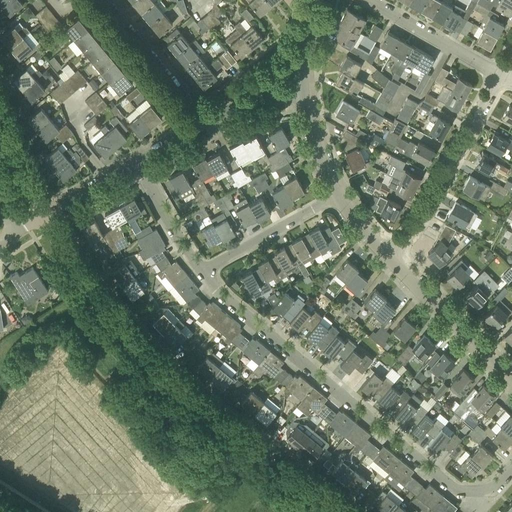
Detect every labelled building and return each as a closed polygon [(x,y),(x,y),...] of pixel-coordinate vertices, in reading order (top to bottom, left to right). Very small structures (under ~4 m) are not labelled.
[(23,4),(19,0),(5,0),(0,4),(10,15),(23,4)] [(154,2),(152,0),(133,0),(132,2),(141,13),(154,2)] [(184,14),(187,12),(183,0),(178,0),(175,3),(184,14)] [(246,0),(259,15),(270,6),(265,0),(246,0)] [(420,10),(425,0),(411,0),(409,4),(420,10)] [(441,1),(439,0),(425,0),(420,10),(431,17),(441,1)] [(473,9),(477,2),(472,0),(470,0),(462,15),(461,17),(462,17),(467,20),(473,9)] [(511,0),(478,0),(477,2),(490,10),(493,5),(510,14),(511,9),(511,0)] [(452,7),(441,1),(431,17),(443,23),(451,9),(452,7)] [(163,12),(154,2),(141,13),(150,23),(163,12)] [(487,15),(490,10),(477,2),(473,9),(481,14),(480,15),(484,18),(486,14),(487,15)] [(221,11),(216,5),(215,3),(211,11),(207,15),(215,26),(220,22),(215,16),(221,11)] [(50,10),(46,6),(35,15),(39,19),(50,10)] [(246,9),(241,13),(248,21),(253,17),(246,9)] [(340,21),(343,23),(359,32),(366,19),(347,9),(340,21)] [(455,30),(462,17),(461,17),(462,15),(451,9),(443,23),(455,30)] [(54,15),(50,10),(39,19),(43,24),(54,15)] [(173,24),(163,12),(150,23),(160,35),(173,24)] [(54,15),(43,24),(46,28),(47,29),(57,19),(54,15)] [(210,30),(215,26),(207,15),(201,19),(209,28),(210,30)] [(504,24),(490,16),(483,29),(497,36),(504,24)] [(65,29),(74,39),(88,29),(79,18),(65,29)] [(50,33),(61,24),(57,19),(47,29),(50,33)] [(209,28),(201,19),(197,23),(202,29),(195,35),(196,37),(201,33),(202,34),(209,28)] [(467,20),(460,32),(466,35),(473,23),(467,20)] [(234,26),(237,29),(252,48),(263,39),(252,25),(246,30),(239,22),(234,26)] [(360,32),(359,32),(343,23),(336,36),(352,45),(360,32)] [(375,24),(368,37),(376,42),(383,29),(375,24)] [(30,31),(26,26),(25,27),(23,25),(18,30),(14,26),(1,37),(10,48),(23,37),(30,31)] [(479,27),(483,29),(476,41),(490,49),(497,36),(483,29),(479,27)] [(74,39),(83,50),(97,39),(88,29),(74,39)] [(177,55),(195,40),(195,39),(190,44),(180,33),(176,29),(166,37),(170,42),(167,44),(177,55)] [(241,57),(252,48),(237,29),(225,39),(229,45),(230,44),(237,53),(241,57)] [(392,52),(399,38),(387,32),(380,45),(392,52)] [(23,37),(10,48),(19,59),(33,48),(23,37)] [(399,38),(392,52),(403,58),(411,45),(399,38)] [(97,39),(83,50),(92,61),(106,50),(97,39)] [(185,66),(204,50),(195,40),(177,55),(185,66)] [(368,54),(365,60),(371,64),(380,49),(374,45),(368,54)] [(400,75),(408,61),(415,65),(423,52),(411,45),(403,58),(399,65),(395,73),(400,75)] [(368,54),(354,46),(351,51),(365,60),(368,54)] [(101,72),(115,61),(106,50),(92,61),(101,72)] [(195,77),(208,66),(199,55),(204,50),(185,66),(195,77)] [(222,54),(231,65),(236,61),(232,57),(227,50),(222,54)] [(38,51),(33,56),(38,60),(42,55),(38,51)] [(434,58),(423,52),(415,65),(421,69),(418,79),(420,80),(425,71),(426,71),(427,72),(434,58)] [(232,57),(236,61),(241,57),(237,53),(232,57)] [(208,66),(195,77),(204,88),(217,77),(213,73),(223,65),(227,69),(231,65),(222,54),(208,66)] [(343,70),(354,76),(361,64),(346,55),(339,68),(343,70)] [(101,72),(111,83),(124,72),(115,61),(101,72)] [(395,73),(399,65),(394,62),(390,70),(395,73)] [(442,67),(435,80),(444,85),(465,97),(472,84),(458,76),(455,83),(444,77),(445,76),(445,77),(448,71),(442,67)] [(13,79),(22,90),(42,74),(39,70),(38,71),(35,71),(31,74),(26,68),(13,79)] [(82,85),(87,81),(78,70),(73,74),(82,85)] [(335,83),(351,92),(356,95),(363,82),(354,76),(343,70),(335,83)] [(386,85),(389,79),(377,70),(371,77),(384,88),(386,85)] [(68,78),(63,71),(59,75),(60,76),(64,81),(68,78)] [(425,71),(414,90),(420,93),(431,75),(425,71)] [(124,72),(111,83),(120,94),(133,83),(124,72)] [(42,74),(22,90),(31,101),(45,90),(36,79),(42,74)] [(68,78),(78,89),(82,85),(73,74),(68,78)] [(59,85),(64,81),(60,76),(55,80),(59,85)] [(73,92),(78,89),(68,78),(64,81),(73,92)] [(88,82),(95,90),(99,86),(93,79),(88,82)] [(396,91),(399,85),(389,79),(386,85),(396,91)] [(69,96),(73,92),(64,81),(59,85),(69,96)] [(64,100),(69,96),(59,85),(55,89),(64,100)] [(386,85),(384,88),(383,90),(394,95),(396,91),(386,85)] [(441,92),(448,96),(444,102),(458,110),(465,97),(444,85),(441,92)] [(126,96),(130,101),(141,92),(137,87),(126,96)] [(51,92),(60,104),(64,100),(55,89),(51,92)] [(391,101),(394,95),(383,90),(380,95),(391,101)] [(85,101),(89,105),(100,96),(96,92),(85,101)] [(440,99),(428,93),(427,93),(424,99),(434,105),(436,106),(440,99)] [(388,106),(391,101),(380,95),(377,100),(388,106)] [(89,105),(93,110),(104,101),(100,96),(89,105)] [(374,105),(375,105),(361,97),(358,103),(370,109),(371,110),(374,105)] [(405,102),(415,109),(417,105),(418,103),(407,98),(405,102)] [(424,99),(418,103),(417,105),(430,112),(434,105),(424,99)] [(343,100),(335,114),(351,123),(359,110),(343,100)] [(385,111),(388,106),(377,100),(375,105),(374,105),(385,111)] [(93,110),(96,115),(108,105),(104,101),(93,110)] [(412,114),(415,109),(405,102),(402,108),(412,114)] [(511,105),(509,104),(502,117),(511,122),(511,105)] [(120,120),(124,116),(115,105),(111,109),(120,120)] [(151,105),(140,114),(151,127),(162,118),(151,105)] [(371,110),(382,116),(385,111),(374,105),(371,110)] [(28,119),(37,130),(50,119),(41,108),(28,119)] [(412,114),(402,108),(399,113),(410,119),(412,114)] [(383,117),(382,116),(371,110),(370,109),(366,116),(380,124),(383,117)] [(407,124),(410,119),(399,113),(396,119),(407,124)] [(442,138),(451,123),(433,113),(429,119),(434,121),(429,130),(442,138)] [(151,127),(140,114),(129,123),(140,136),(151,127)] [(99,121),(95,116),(84,125),(88,130),(99,121)] [(417,142),(416,144),(409,141),(408,143),(400,138),(407,124),(396,119),(395,118),(393,122),(384,139),(395,146),(396,145),(405,150),(403,152),(412,157),(413,155),(428,163),(434,151),(417,142)] [(69,128),(66,124),(59,129),(50,119),(37,130),(46,140),(54,133),(58,138),(69,128)] [(116,125),(105,134),(116,147),(127,138),(116,125)] [(278,149),(283,146),(290,142),(281,127),(269,134),(278,149)] [(69,128),(58,138),(62,143),(73,133),(69,128)] [(346,130),(343,135),(356,142),(358,137),(346,130)] [(511,150),(511,133),(511,134),(508,141),(494,133),(487,145),(501,153),(504,146),(511,150)] [(105,156),(116,147),(105,134),(94,143),(105,156)] [(365,140),(379,148),(384,139),(374,134),(372,136),(368,134),(365,140)] [(356,142),(343,135),(340,141),(346,145),(349,151),(345,153),(353,169),(356,168),(358,173),(371,166),(373,163),(370,158),(365,160),(356,142)] [(256,136),(244,142),(251,156),(252,158),(264,151),(256,136)] [(238,163),(251,156),(244,142),(242,140),(230,148),(238,163)] [(45,158),(54,169),(67,157),(73,153),(70,149),(69,150),(66,149),(62,152),(58,146),(45,158)] [(85,161),(89,157),(80,147),(79,148),(75,151),(85,161)] [(283,159),(278,151),(274,154),(281,167),(288,162),(286,157),(283,159)] [(219,152),(206,159),(214,173),(215,175),(227,168),(219,152)] [(272,172),(276,170),(281,167),(274,154),(268,158),(272,165),(269,166),(272,172)] [(507,168),(496,161),(495,160),(496,159),(489,155),(488,157),(482,154),(475,166),(488,173),(492,166),(504,173),(507,168)] [(391,175),(392,176),(415,188),(420,177),(402,168),(405,162),(391,155),(387,162),(395,165),(393,170),(391,175)] [(67,157),(54,169),(63,179),(76,168),(67,157)] [(214,173),(206,159),(205,157),(193,164),(201,179),(214,173)] [(276,170),(280,178),(286,175),(285,172),(292,168),(288,162),(281,167),(276,170)] [(237,171),(244,184),(248,181),(251,180),(248,174),(246,176),(242,169),(237,171)] [(181,199),(194,191),(182,170),(170,177),(178,192),(178,193),(181,199)] [(235,189),(244,184),(237,171),(231,175),(235,182),(232,183),(235,189)] [(264,190),(269,187),(265,180),(268,178),(264,172),(256,177),(264,190)] [(283,183),(284,185),(292,198),(304,191),(296,176),(283,183)] [(389,181),(387,186),(390,187),(394,190),(411,198),(415,188),(392,176),(389,181)] [(489,191),(489,190),(490,188),(470,176),(463,188),(479,197),(484,200),(489,191)] [(258,193),(264,190),(256,177),(251,180),(248,181),(251,187),(254,186),(258,193)] [(387,186),(375,180),(372,186),(387,193),(390,187),(387,186)] [(503,187),(507,189),(511,191),(511,183),(507,181),(503,187)] [(494,182),(490,188),(504,195),(507,189),(503,187),(494,182)] [(372,186),(367,183),(364,190),(379,198),(376,203),(378,204),(376,210),(394,219),(401,206),(385,198),(387,193),(372,186)] [(293,200),(292,198),(284,185),(272,192),(281,207),(293,200)] [(205,186),(200,189),(209,204),(213,201),(216,200),(213,194),(210,195),(205,186)] [(197,203),(200,209),(203,207),(209,204),(200,189),(194,192),(199,202),(197,203)] [(229,192),(221,197),(229,209),(234,206),(233,205),(230,199),(233,198),(229,192)] [(134,197),(119,206),(127,219),(128,222),(146,212),(141,202),(137,203),(134,197)] [(219,206),(226,218),(214,225),(221,238),(223,240),(235,233),(232,227),(237,224),(228,210),(229,209),(221,197),(216,200),(213,201),(216,207),(219,206)] [(245,198),(233,205),(234,206),(244,225),(257,218),(250,205),(248,203),(246,199),(245,199),(245,198)] [(262,198),(250,205),(257,218),(258,220),(270,213),(262,198)] [(470,228),(477,215),(471,212),(472,211),(455,201),(447,216),(453,219),(453,220),(455,221),(455,220),(470,228)] [(127,219),(119,206),(105,214),(113,227),(112,227),(113,229),(109,232),(118,250),(130,243),(129,241),(127,242),(117,225),(127,219)] [(209,245),(221,238),(214,225),(211,219),(203,207),(200,209),(191,214),(195,222),(202,219),(206,227),(201,230),(209,245)] [(118,250),(109,232),(103,235),(94,220),(82,227),(91,242),(98,238),(102,246),(104,245),(106,248),(109,246),(113,253),(118,250)] [(456,229),(445,224),(433,245),(434,246),(428,253),(439,265),(452,252),(447,246),(456,229)] [(135,233),(136,235),(138,239),(153,231),(150,225),(135,233)] [(339,244),(338,243),(345,239),(337,226),(331,229),(329,226),(321,231),(319,227),(309,233),(321,253),(339,244)] [(137,239),(142,249),(139,251),(143,259),(147,257),(158,251),(158,252),(162,251),(160,247),(165,244),(156,229),(153,231),(138,239),(137,239)] [(304,263),(321,253),(309,233),(311,236),(303,241),(301,237),(291,242),(294,246),(300,258),(304,263)] [(283,268),(287,275),(292,272),(291,270),(304,263),(300,258),(294,246),(286,250),(284,247),(274,252),(277,258),(283,268)] [(123,256),(119,249),(118,250),(114,252),(118,259),(123,258),(123,257),(123,256)] [(151,256),(156,263),(166,256),(162,251),(158,252),(158,251),(147,257),(147,258),(151,256)] [(493,254),(489,251),(484,256),(488,260),(493,254)] [(109,261),(114,258),(110,252),(106,255),(109,261)] [(170,261),(166,256),(156,263),(161,270),(167,265),(166,264),(170,261)] [(287,275),(283,268),(277,258),(270,262),(268,258),(258,264),(261,270),(267,280),(272,287),(267,280),(272,277),(275,282),(287,275)] [(470,274),(466,269),(468,267),(460,259),(448,272),(450,274),(447,277),(457,287),(470,274)] [(347,282),(357,271),(359,269),(347,260),(336,273),(347,282)] [(173,286),(188,275),(176,261),(169,266),(167,265),(161,270),(157,273),(162,279),(165,276),(173,286)] [(122,285),(135,277),(125,263),(113,272),(122,285)] [(20,275),(17,271),(9,276),(27,303),(38,296),(35,292),(45,286),(33,267),(20,275)] [(267,280),(261,270),(254,274),(252,271),(242,276),(254,297),(272,287),(267,280)] [(357,271),(347,282),(345,284),(356,293),(368,280),(357,271)] [(492,287),(497,284),(488,274),(484,277),(492,287)] [(199,289),(188,275),(173,286),(169,289),(178,301),(183,297),(187,301),(193,297),(194,297),(197,295),(195,292),(199,289)] [(325,287),(331,280),(326,276),(316,287),(324,293),(328,289),(325,287)] [(145,290),(135,277),(122,285),(132,299),(145,290)] [(482,279),(477,284),(465,296),(476,307),(488,296),(493,290),(482,279)] [(232,285),(237,290),(240,287),(234,282),(232,285)] [(497,303),(500,299),(509,291),(505,287),(493,299),(497,303)] [(375,312),(385,301),(387,299),(375,289),(364,303),(375,312)] [(286,309),(294,316),(303,306),(306,303),(296,296),(294,299),(285,292),(278,300),(273,307),(272,307),(281,315),(286,309)] [(155,298),(150,293),(144,299),(149,304),(155,298)] [(267,297),(273,307),(278,300),(274,293),(267,297)] [(193,308),(202,300),(197,295),(194,297),(193,297),(187,301),(193,308)] [(340,307),(348,314),(357,303),(352,299),(347,305),(344,303),(340,307)] [(495,327),(508,314),(509,314),(511,311),(500,299),(497,303),(484,316),(495,327)] [(207,304),(202,300),(193,308),(200,314),(205,308),(204,307),(207,304)] [(385,301),(375,312),(373,313),(384,323),(396,310),(385,301)] [(215,328),(227,314),(213,302),(209,306),(207,304),(204,307),(205,308),(200,314),(197,317),(202,322),(205,319),(215,328)] [(356,313),(362,307),(357,303),(348,314),(355,319),(358,315),(356,313)] [(162,304),(151,316),(155,320),(166,307),(162,304)] [(311,330),(322,317),(313,310),(311,313),(303,306),(294,316),(289,322),(298,329),(303,323),(311,330)] [(153,322),(164,334),(175,323),(163,312),(153,322)] [(237,330),(240,326),(241,325),(227,314),(215,328),(226,337),(224,340),(228,343),(231,340),(236,334),(237,335),(240,332),(237,330)] [(320,337),(328,344),(336,335),(339,331),(330,324),(328,327),(319,320),(322,317),(311,330),(306,336),(315,343),(320,337)] [(393,331),(404,340),(416,327),(405,317),(393,331)] [(186,335),(175,323),(164,334),(176,346),(186,335)] [(377,342),(387,331),(382,326),(376,333),(374,331),(370,336),(377,342)] [(386,341),(391,335),(387,331),(377,342),(384,348),(388,343),(386,341)] [(237,345),(245,336),(240,332),(237,335),(236,334),(231,340),(237,345)] [(337,351),(345,358),(353,349),(356,345),(347,338),(345,341),(336,335),(328,344),(323,350),(332,357),(337,351)] [(416,351),(424,358),(435,344),(424,335),(412,348),(408,344),(396,359),(402,364),(403,365),(416,351)] [(249,340),(245,336),(237,345),(243,351),(248,345),(247,344),(250,341),(249,340)] [(270,350),(256,338),(252,343),(249,340),(250,341),(247,344),(248,345),(243,351),(258,364),(270,350)] [(353,349),(345,358),(340,364),(349,372),(354,366),(362,373),(373,360),(364,352),(362,356),(353,349)] [(280,366),(284,362),(270,350),(258,364),(252,370),(259,375),(264,369),(274,377),(279,370),(280,371),(283,368),(280,366)] [(443,377),(443,376),(455,362),(443,352),(440,355),(436,351),(427,362),(431,366),(429,369),(441,379),(443,377)] [(213,352),(207,356),(197,367),(210,378),(220,366),(224,361),(213,352)] [(396,371),(401,375),(406,368),(403,365),(402,364),(396,371)] [(223,388),(228,382),(231,385),(236,379),(220,366),(210,378),(223,388)] [(280,382),(288,372),(283,368),(280,371),(279,370),(274,377),(280,382)] [(451,383),(452,384),(450,387),(451,387),(450,388),(460,397),(463,393),(475,378),(463,369),(451,383)] [(423,377),(425,375),(420,370),(414,377),(421,383),(425,379),(423,377)] [(383,395),(391,386),(394,383),(385,375),(382,378),(374,371),(361,387),(370,394),(374,389),(383,395)] [(293,377),(288,372),(280,382),(286,387),(291,381),(290,380),(293,377)] [(286,387),(291,391),(302,400),(296,407),(297,407),(313,387),(299,375),(296,379),(293,377),(290,380),(291,381),(286,387)] [(443,394),(448,388),(443,383),(434,394),(441,401),(445,396),(443,394)] [(465,398),(453,412),(460,419),(466,412),(468,415),(477,405),(483,410),(495,395),(483,385),(471,400),(470,402),(465,398)] [(412,394),(411,396),(402,389),(399,392),(391,386),(383,395),(378,401),(387,408),(391,403),(400,409),(408,400),(411,397),(413,395),(412,394)] [(323,408),(326,404),(324,402),(327,398),(313,387),(297,407),(307,415),(312,409),(315,412),(314,413),(315,415),(317,413),(322,407),(323,408)] [(248,393),(245,390),(238,398),(241,400),(248,393)] [(254,413),(264,402),(251,391),(241,402),(254,413)] [(428,411),(419,403),(421,402),(413,395),(411,397),(408,400),(400,409),(395,415),(404,422),(408,417),(416,424),(425,414),(428,411)] [(433,405),(438,409),(442,405),(437,401),(433,405)] [(276,412),(264,402),(254,413),(267,424),(276,412)] [(496,402),(486,413),(492,417),(501,406),(496,402)] [(323,419),(332,409),(326,404),(323,408),(322,407),(317,413),(323,419)] [(336,413),(332,409),(323,419),(329,424),(335,417),(334,416),(336,413)] [(500,426),(502,427),(511,435),(511,415),(506,410),(496,421),(500,426)] [(356,423),(342,411),(339,415),(336,413),(334,416),(335,417),(329,424),(345,436),(356,423)] [(444,424),(449,419),(441,412),(436,417),(444,424)] [(433,421),(425,414),(416,424),(412,429),(421,436),(425,431),(433,438),(429,443),(445,425),(436,417),(433,421)] [(367,438),(371,434),(356,423),(345,436),(355,445),(351,450),(352,452),(359,451),(361,449),(366,443),(367,444),(370,441),(367,438)] [(310,435),(297,424),(287,436),(299,447),(310,435)] [(483,438),(487,433),(504,448),(511,439),(511,435),(502,427),(496,433),(488,426),(484,430),(477,424),(473,429),(483,438)] [(442,428),(445,425),(429,443),(438,451),(442,445),(450,452),(451,452),(458,443),(462,439),(453,432),(450,435),(442,428)] [(479,443),(483,438),(473,429),(468,434),(479,443)] [(318,451),(321,454),(326,449),(310,435),(299,447),(312,458),(318,451)] [(366,454),(374,445),(370,441),(367,444),(366,443),(361,449),(366,454)] [(463,447),(458,443),(451,452),(450,452),(449,455),(454,459),(463,447)] [(481,444),(471,455),(481,465),(483,466),(493,455),(481,444)] [(380,449),(374,445),(366,454),(373,460),(378,454),(377,453),(380,449)] [(400,459),(386,447),(382,451),(380,449),(377,453),(378,454),(373,460),(369,465),(384,478),(400,459)] [(472,475),(481,465),(471,455),(470,453),(460,465),(472,475)] [(332,471),(344,481),(357,465),(351,460),(344,459),(343,461),(341,459),(332,471)] [(384,478),(394,487),(396,484),(398,481),(404,486),(409,479),(410,480),(413,477),(410,475),(414,471),(400,459),(384,478)] [(357,465),(344,481),(357,492),(367,480),(354,470),(358,466),(357,465)] [(410,491),(418,481),(413,477),(410,480),(409,479),(404,486),(410,491)] [(418,481),(410,491),(416,496),(421,489),(420,489),(423,486),(418,481)] [(416,496),(432,509),(429,511),(443,495),(429,483),(426,488),(423,486),(420,489),(421,489),(416,496)] [(396,484),(394,487),(392,489),(397,493),(401,488),(396,484)] [(385,511),(392,511),(399,504),(382,490),(376,498),(380,501),(377,505),(385,511)] [(457,507),(448,500),(443,495),(429,511),(454,511),(457,507)] [(511,511),(511,499),(507,504),(506,503),(500,510),(501,511),(500,511),(511,511)]
